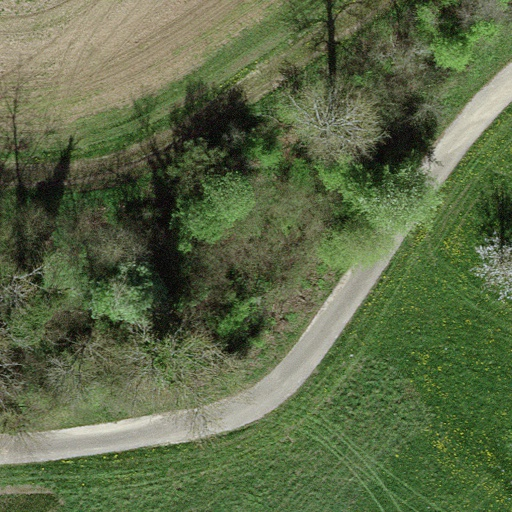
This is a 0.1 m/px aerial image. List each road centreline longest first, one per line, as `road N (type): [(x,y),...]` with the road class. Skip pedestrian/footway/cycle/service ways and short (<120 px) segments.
road 1 (track): [(511,79),(476,107),(299,365),(270,394),(229,416),(159,433),(0,448)]
road 2 (track): [(0,174),(69,172),(120,159),(270,77),(380,0)]
